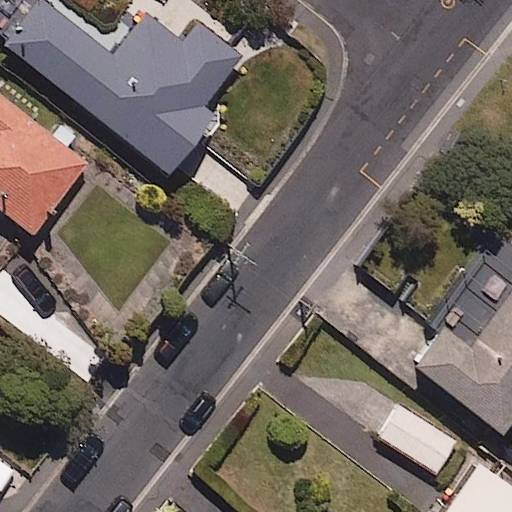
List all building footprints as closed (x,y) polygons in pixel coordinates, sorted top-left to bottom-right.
[(115,51),(50,0),(16,0),(0,20),(0,47),(164,177),(211,118),(200,109),(239,59),(194,24),(179,44),(143,16),(115,51)] [(84,166),(0,98),(0,215),(27,237),(84,166)] [(511,417),(511,290),(477,335),(452,316),(410,369),(497,436),(511,417)] [(453,443),(397,406),(377,438),(433,474),(453,443)] [(0,491),(15,469),(0,459),(0,491)] [(511,511),(511,491),(475,466),(443,511),(511,511)]
